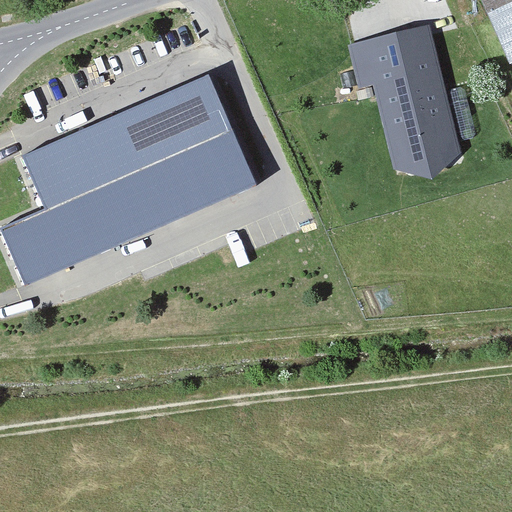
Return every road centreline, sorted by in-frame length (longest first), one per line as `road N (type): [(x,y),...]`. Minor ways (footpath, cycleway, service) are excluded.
road 1 (track): [(0,428),(511,375)]
road 2 (track): [(511,311),(0,354)]
road 3 (tertiary): [(0,45),(131,0)]
